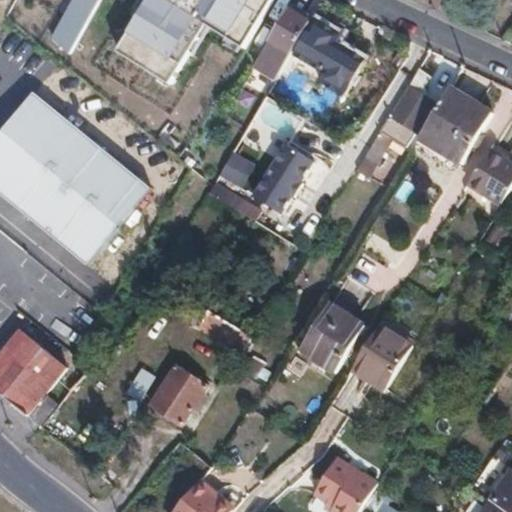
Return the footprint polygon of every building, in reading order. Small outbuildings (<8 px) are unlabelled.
[(77,0),(52,42),(74,54),(105,0),(77,0)] [(207,28),(244,49),(273,0),(152,0),(120,54),(173,86),(207,28)] [(313,23),(291,10),(257,67),(279,80),(294,55),(313,23)] [(317,21),(297,55),(327,75),(323,82),(345,96),(367,61),(338,44),(342,37),(317,21)] [(381,130),(393,138),(406,146),(434,103),(425,97),(427,92),(426,86),(432,77),(420,70),(408,88),(411,90),(393,118),(390,117),(381,130)] [(267,93),(271,80),(253,73),(248,86),(267,93)] [(452,87),(424,133),(435,140),(433,144),(462,163),(492,114),(452,87)] [(152,187),(36,96),(0,141),(0,191),(91,264),(152,187)] [(381,130),(357,169),(369,176),(393,138),(381,130)] [(314,162),(286,145),(254,198),(282,215),(293,197),(295,198),(304,184),(302,183),(314,162)] [(511,165),(491,152),(471,184),(503,205),(511,190),(511,165)] [(371,233),(364,248),(390,259),(385,271),(407,281),(412,270),(397,264),(404,248),(371,233)] [(331,305),(305,347),(315,354),(313,358),(337,373),(364,327),(331,305)] [(201,306),(191,323),(243,354),(253,338),(201,306)] [(381,326),(355,368),(387,388),(414,346),(386,330),(381,326)] [(22,332),(0,358),(0,390),(28,415),(67,369),(22,332)] [(90,342),(79,360),(102,378),(113,359),(90,342)] [(113,359),(102,378),(116,387),(130,363),(116,353),(113,359)] [(177,367),(152,405),(184,426),(209,388),(177,367)] [(132,392),(146,397),(155,375),(141,369),(132,392)] [(30,418),(42,428),(60,406),(48,397),(30,418)] [(503,447),(495,457),(502,462),(509,451),(503,447)] [(361,511),(373,494),(380,484),(341,459),(334,471),(319,495),(331,502),(337,506),(334,511),(335,511),(361,511)] [(511,476),(495,503),(502,508),(511,493),(511,476)] [(232,511),(197,484),(176,511),(232,511)] [(502,509),(507,511),(511,511),(511,493),(502,508),(502,509)] [(337,506),(331,502),(328,508),(334,511),(337,506)] [(507,511),(502,509),(502,508),(495,503),(493,502),(486,511),(507,511)]
